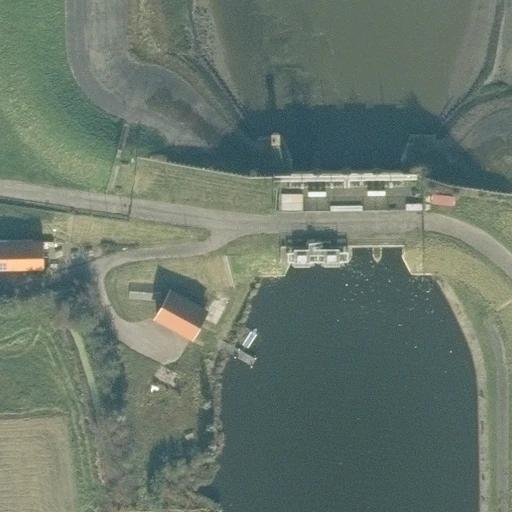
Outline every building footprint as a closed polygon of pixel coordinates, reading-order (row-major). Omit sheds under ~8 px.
[(293,176),(275,176),(275,185),(275,213),(275,223),(275,234),(277,234),(277,245),(282,245),(281,263),(290,263),(293,258),(293,248),(313,247),(313,260),(314,263),(315,266),(318,268),(320,266),(322,262),(323,259),(322,247),(342,247),(343,259),(343,263),(345,266),(347,268),(350,266),(351,262),(352,259),(352,247),(362,247),(372,247),(372,259),(373,262),(374,265),(377,267),(380,265),(381,262),(382,258),(382,247),(402,246),(402,257),(411,274),(425,274),(432,274),(435,274),(420,245),(419,207),(424,207),(423,174),(402,174),(381,175),(381,169),(381,167),(380,166),(379,165),(377,166),(376,168),(376,169),(376,175),(362,175),(351,175),(351,169),(351,168),(350,166),(349,165),(347,166),(347,168),(346,169),(346,175),(322,176),(321,170),(321,168),(321,167),(319,166),(318,167),(317,169),(317,170),(317,176),(293,176)] [(451,190),(450,201),(476,202),(476,191),(451,190)] [(0,266),(44,266),(44,239),(0,240),(0,266)] [(202,318),(206,310),(171,291),(157,316),(192,335),(202,318)] [(216,292),(206,310),(202,318),(217,326),(232,299),(216,292)] [(181,391),(184,385),(188,380),(165,366),(157,379),(181,391)]
